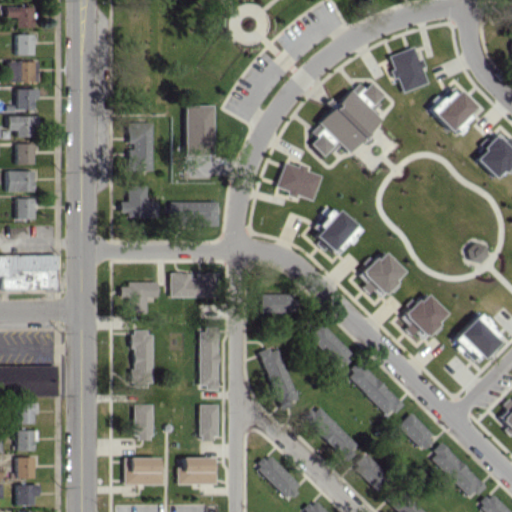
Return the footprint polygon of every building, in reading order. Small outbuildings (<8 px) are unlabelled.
[(11,17),(11,27),(28,27),(28,6),(1,5),(1,16),(11,17)] [(29,54),(28,33),(11,33),(11,54),(29,54)] [(384,55),(397,91),(423,82),(418,67),(421,66),(418,56),(414,58),(409,46),(384,55)] [(3,82),(34,81),(34,60),(2,60),(3,82)] [(343,152),(357,138),(358,136),(376,118),(368,110),(372,106),(378,92),(367,81),(360,88),(354,81),(335,100),(351,115),(348,121),(346,120),(331,104),(314,121),(309,133),(312,137),(306,143),(320,157),(334,143),(343,152)] [(33,88),(11,87),(11,108),(32,109),(33,88)] [(445,130),(470,105),(454,89),(429,114),(445,130)] [(181,155),(208,154),(208,104),(181,104),(181,155)] [(11,129),(11,136),(33,135),(33,114),(2,115),(2,129),(11,129)] [(147,122),(124,121),(123,145),(123,169),(146,170),(147,122)] [(491,177),(499,168),(504,172),(510,166),(507,163),(511,157),(511,150),(493,132),(470,157),(491,177)] [(11,163),(29,163),(29,142),(11,143),(11,163)] [(272,186),(285,190),(284,192),(308,200),(317,172),(294,165),(280,161),(272,186)] [(28,191),(28,169),(1,169),(1,191),(28,191)] [(151,215),(152,201),(141,200),(141,184),(123,184),(122,200),(115,200),(115,214),(151,215)] [(11,197),(11,218),(28,218),(29,198),(11,197)] [(213,201),(166,200),(166,220),(192,220),(192,224),(213,225),(213,201)] [(351,224),(334,209),(310,234),(327,250),(351,224)] [(400,272),(379,249),(356,271),(378,293),(400,272)] [(0,254),(0,288),(52,288),(52,254),(0,254)] [(166,296),(205,296),(205,272),(189,272),(189,271),(165,272),(166,296)] [(141,312),(141,295),(152,295),(152,282),(115,281),(115,296),(122,296),(122,311),(141,312)] [(258,312),(290,311),(290,292),(257,293),(258,312)] [(422,338),(435,326),(431,321),(441,313),(422,292),(399,313),(422,338)] [(494,341),(469,317),(453,333),(478,357),(494,341)] [(336,367),(349,353),(316,323),(302,337),(336,367)] [(194,387),(214,387),(214,327),(195,327),(194,387)] [(147,330),(126,330),(126,346),(129,347),(129,386),(146,386),(147,330)] [(273,345),(255,352),(276,405),(294,398),(273,345)] [(343,373),(384,417),(398,404),(357,360),(343,373)] [(51,364),(0,365),(0,392),(52,392),(51,364)] [(33,402),(11,402),(11,423),(29,422),(28,413),(33,413),(33,402)] [(511,402),(497,418),(511,432),(511,402)] [(129,439),(147,439),(147,403),(129,403),(129,439)] [(213,403),(195,403),(194,439),(212,440),(213,403)] [(339,456),(352,443),(311,403),(298,417),(339,456)] [(406,412),(393,424),(418,450),(431,438),(406,412)] [(11,450),(31,449),(31,429),(11,429),(11,450)] [(467,497),(480,483),(437,443),(424,457),(467,497)] [(347,465),(370,486),(383,473),(360,451),(347,465)] [(297,485),(264,453),(252,466),(285,497),(297,485)] [(29,456),(11,456),(12,477),(30,477),(29,456)] [(172,483),(211,482),(211,456),(177,457),(178,466),(172,466),(172,483)] [(158,483),(157,466),(152,466),(152,457),(119,457),(119,483),(158,483)] [(11,504),(29,504),(29,495),(34,495),(34,483),(11,483),(11,504)] [(507,511),(487,492),(474,505),(481,511),(507,511)] [(297,511),(324,511),(310,499),(297,511)]
